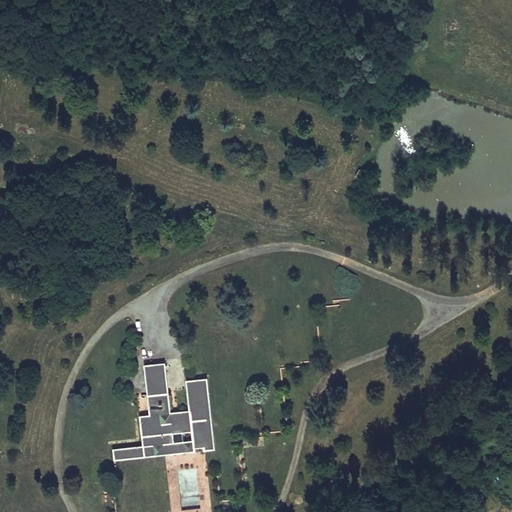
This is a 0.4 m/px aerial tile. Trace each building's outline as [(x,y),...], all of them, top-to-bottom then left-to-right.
[(209,428),(203,377),(186,379),(190,409),(190,414),(171,416),(170,411),(168,411),(166,392),(162,362),(144,364),(150,414),(140,415),(143,445),(154,443),(154,444),(174,442),(173,429),(183,427),(183,426),(191,425),(194,444),(209,443),(207,428),(209,428)] [(213,428),(207,377),(203,377),(209,428),(213,428)] [(215,447),(213,428),(209,428),(207,428),(209,443),(194,444),(194,450),(215,447)] [(155,454),(154,444),(154,443),(143,445),(113,448),(115,459),(155,454)] [(202,508),(181,510),(178,479),(168,479),(171,511),(210,511),(210,495),(201,496),(202,508)]
